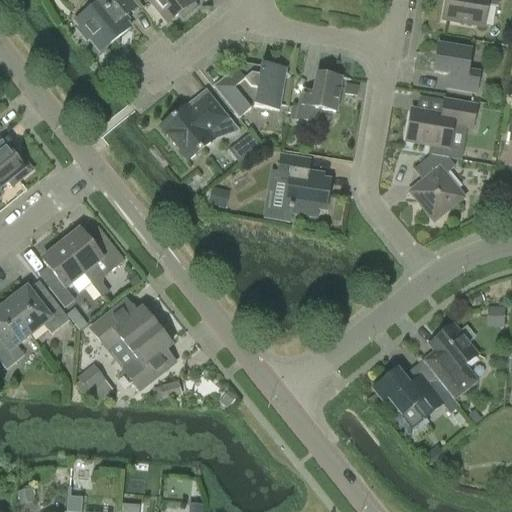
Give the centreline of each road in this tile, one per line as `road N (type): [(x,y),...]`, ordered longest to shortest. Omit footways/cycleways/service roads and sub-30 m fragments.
road 1 (tertiary): [(280,400),(97,169)]
road 2 (residential): [(430,281),(369,197),(383,91),(377,62)]
road 3 (residential): [(280,400),(430,281)]
road 4 (tertiary): [(97,169),(0,49)]
road 5 (tertiary): [(370,511),(280,400)]
road 6 (residential): [(162,80),(232,22),(266,13)]
road 7 (residential): [(377,62),(351,40),(288,29),(266,13)]
road 8 (residential): [(0,244),(97,169)]
